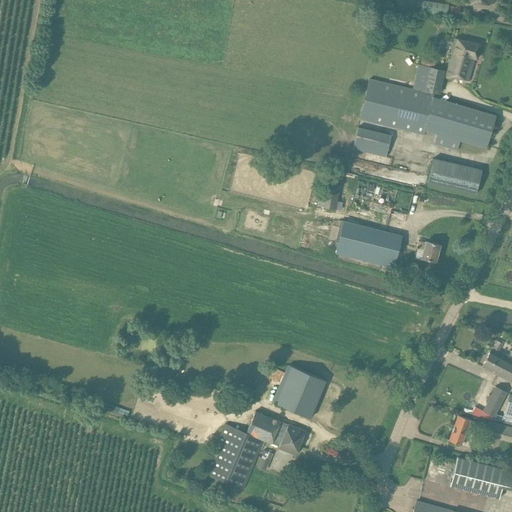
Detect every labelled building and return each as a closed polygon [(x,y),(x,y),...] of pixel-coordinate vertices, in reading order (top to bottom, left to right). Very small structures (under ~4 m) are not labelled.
[(414,0),(394,0),(393,8),(416,11),(416,12),(446,16),(446,17),(458,19),(459,7),(447,5),(448,4),(421,0),(417,0),(418,0),(414,0)] [(480,44),(455,38),(445,77),(453,80),(455,76),(469,80),(475,58),(476,59),(480,44)] [(431,61),(420,59),(414,87),(439,92),(444,70),(430,67),(431,61)] [(432,95),(369,80),(360,119),(424,135),(425,131),(438,134),(435,144),(457,150),(460,141),(486,148),(495,117),(432,98),(432,95)] [(390,133),(357,126),(353,149),(385,156),(390,133)] [(475,193),(480,169),(431,157),(425,181),(475,193)] [(341,178),(324,175),(318,206),(334,210),(341,178)] [(401,236),(344,221),(335,253),(393,268),(401,236)] [(427,243),(418,240),(416,248),(424,250),(422,258),(435,262),(440,245),(427,241),(427,243)] [(511,355),(510,360),(490,350),(482,366),(510,380),(511,375),(511,355)] [(326,381),(288,365),(272,402),(310,418),(326,381)] [(255,390),(244,385),(234,407),(242,411),(245,406),(247,407),(255,390)] [(487,401),(479,415),(498,419),(511,423),(511,394),(509,394),(504,416),(494,413),(506,392),(495,385),(490,395),(489,394),(486,400),(487,401)] [(225,424),(204,474),(242,490),(263,440),(272,444),(272,443),(279,447),(279,448),(295,455),(305,431),(289,424),(288,425),(281,422),(255,411),(246,433),(225,424)] [(475,421),(458,415),(449,441),(461,445),(465,434),(470,435),(475,421)] [(511,426),(488,421),(485,433),(511,440),(511,426)] [(263,456),(258,467),(264,469),(269,458),(263,456)] [(511,485),(511,470),(457,457),(450,486),(499,498),(502,487),(511,489),(511,485)] [(456,511),(426,503),(416,500),(413,511),(456,511)]
